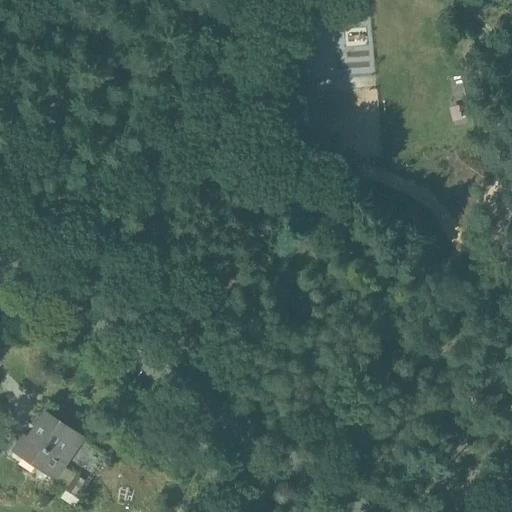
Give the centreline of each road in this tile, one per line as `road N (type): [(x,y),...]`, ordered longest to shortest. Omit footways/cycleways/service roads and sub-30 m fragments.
road 1 (tertiary): [(361,511),(0,259)]
road 2 (unknown): [(55,298),(239,0)]
